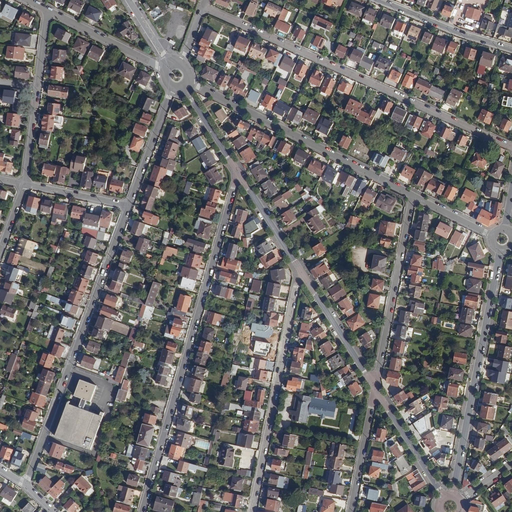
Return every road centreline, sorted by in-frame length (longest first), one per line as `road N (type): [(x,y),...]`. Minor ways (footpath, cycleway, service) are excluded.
road 1 (residential): [(237,173),(141,511)]
road 2 (residential): [(204,7),(511,146)]
road 3 (residential): [(26,485),(127,206)]
road 4 (residential): [(413,195),(186,81)]
road 5 (residential): [(453,494),(501,249)]
road 6 (residential): [(252,511),(301,273)]
road 7 (residential): [(375,387),(413,195)]
road 8 (residential): [(48,10),(24,184)]
road 9 (residential): [(375,0),(511,50)]
road 10 (residential): [(375,387),(301,273)]
road 11 (residential): [(165,72),(48,10)]
road 12 (residential): [(444,496),(375,387)]
road 13 (residential): [(127,206),(173,87)]
road 14 (residential): [(351,511),(375,387)]
